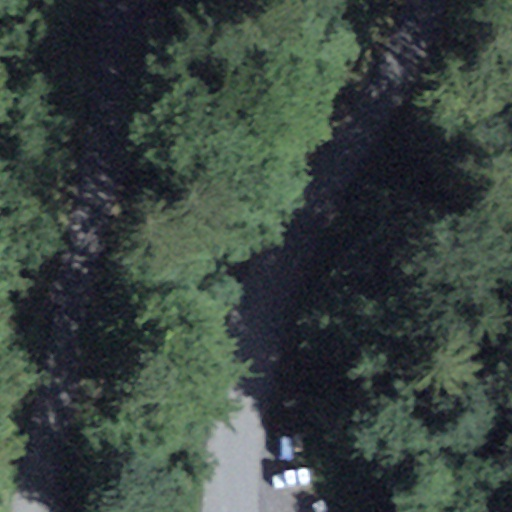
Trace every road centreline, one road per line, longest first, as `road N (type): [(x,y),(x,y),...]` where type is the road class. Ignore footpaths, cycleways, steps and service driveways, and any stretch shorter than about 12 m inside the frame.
road 1 (unclassified): [(429,0),(419,45),(276,277),(249,371),(234,511)]
road 2 (unclassified): [(35,511),(130,73),(118,0)]
